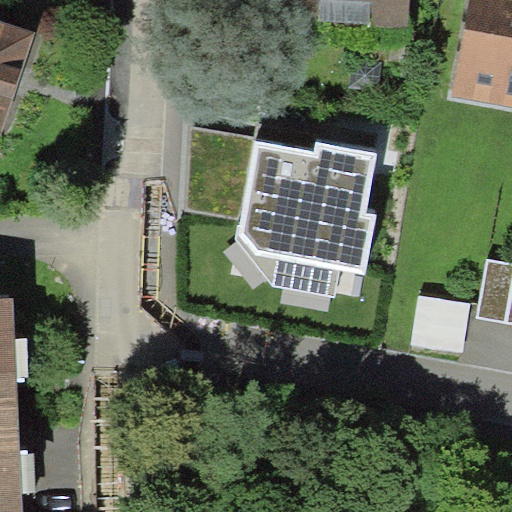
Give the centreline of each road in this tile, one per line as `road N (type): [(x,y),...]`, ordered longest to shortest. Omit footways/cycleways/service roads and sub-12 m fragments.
road 1 (residential): [(133,332),(511,400)]
road 2 (residential): [(150,0),(136,253)]
road 3 (residential): [(133,332),(134,511)]
road 4 (residential): [(136,253),(0,248)]
